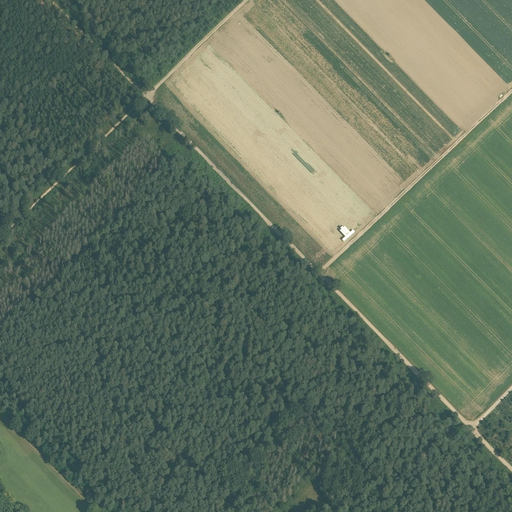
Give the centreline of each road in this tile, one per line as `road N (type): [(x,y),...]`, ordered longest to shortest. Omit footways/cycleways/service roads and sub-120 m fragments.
road 1 (track): [(417,511),(0,96)]
road 2 (track): [(475,430),(146,95)]
road 3 (track): [(253,511),(0,253)]
road 4 (track): [(511,90),(318,272)]
road 5 (track): [(0,236),(146,95)]
road 6 (track): [(102,511),(0,409)]
road 7 (track): [(244,0),(146,95)]
road 8 (track): [(146,95),(51,0)]
